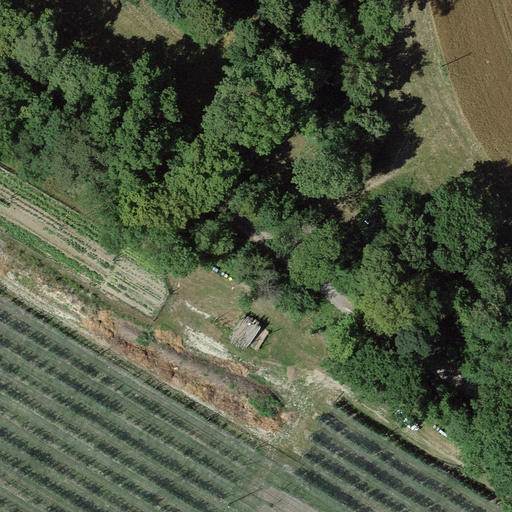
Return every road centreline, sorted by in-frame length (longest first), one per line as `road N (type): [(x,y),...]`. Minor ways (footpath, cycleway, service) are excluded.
road 1 (track): [(0,54),(511,417)]
road 2 (track): [(273,250),(398,166)]
